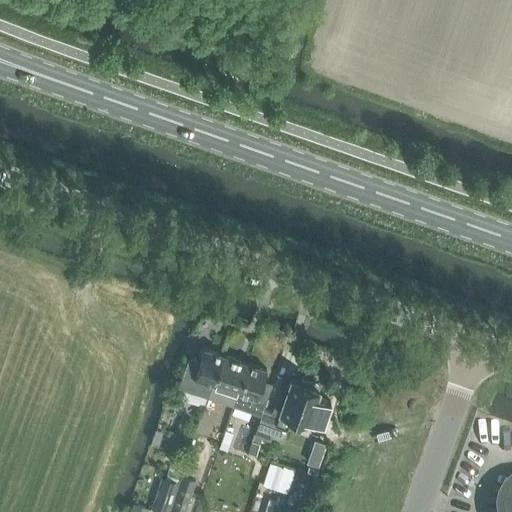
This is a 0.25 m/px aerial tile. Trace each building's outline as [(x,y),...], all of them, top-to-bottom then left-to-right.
[(190,356),(179,387),(209,397),(223,354),(205,348),(200,360),(190,356)] [(223,354),(209,397),(234,406),(239,393),(249,363),(223,354)] [(239,393),(234,406),(261,415),(272,383),(264,380),(267,369),(249,363),(239,393)] [(308,421),(319,387),(320,384),(303,378),(302,381),(291,378),(287,389),(282,387),(273,412),(264,409),(255,434),(271,440),(272,436),(284,440),(288,427),(287,427),(276,423),(280,411),(292,415),(308,421)] [(276,423),(287,427),(292,415),(280,411),(276,423)] [(259,444),(251,441),(248,453),(256,455),(259,444)] [(279,467),(271,465),(265,484),(299,494),(306,472),(316,475),(321,461),(284,450),(279,467)] [(169,511),(183,511),(192,487),(195,480),(182,476),(169,511)] [(151,508),(162,511),(169,511),(179,483),(162,477),(151,508)]
